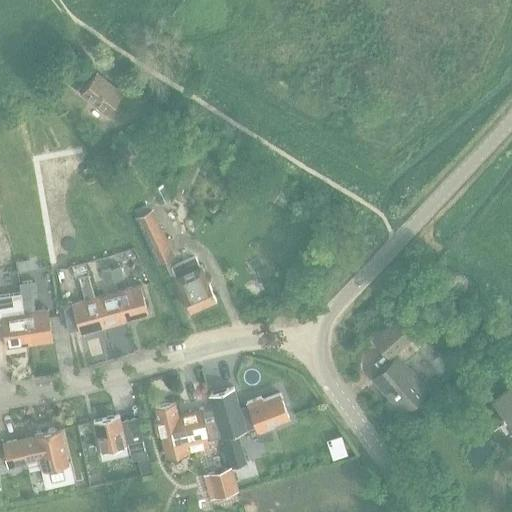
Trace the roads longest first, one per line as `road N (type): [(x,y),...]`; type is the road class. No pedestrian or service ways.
road 1 (residential): [(0,398),(70,388),(265,336),(315,341)]
road 2 (tertiary): [(315,341),(328,314),(511,118)]
road 3 (tertiary): [(422,511),(321,373),(315,341)]
